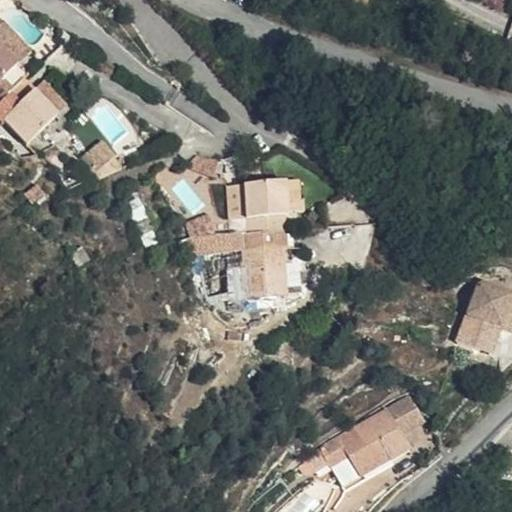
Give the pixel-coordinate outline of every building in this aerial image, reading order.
[(30,0),(0,0),(0,19),(9,17),(17,17),(24,20),(37,9),(30,0)] [(2,45),(0,46),(0,66),(13,86),(24,78),(2,45)] [(0,149),(12,166),(49,140),(29,111),(13,86),(0,66),(0,149)] [(40,104),(29,111),(49,140),(59,133),(40,104)] [(109,140),(85,150),(94,169),(117,159),(109,140)] [(83,181),(72,164),(50,178),(62,195),(83,181)] [(297,215),(293,178),(283,180),(288,215),(297,215)] [(246,229),(288,228),(288,215),(283,180),(240,184),(246,218),(246,229)] [(224,187),(229,217),(246,218),(240,184),(224,187)] [(207,234),(203,216),(180,220),(184,237),(207,234)] [(246,218),(229,217),(222,219),(224,233),(237,232),(246,229),(246,218)] [(289,245),(288,228),(246,229),(237,232),(239,250),(244,250),(247,298),(279,296),(290,296),(290,276),(289,245)] [(297,244),(289,245),(290,276),(297,275),(297,244)] [(478,285),(457,340),(479,348),(485,335),(495,339),(501,326),(506,314),(511,316),(511,292),(510,297),(505,296),(503,294),(503,288),(486,282),(483,282),(480,283),(478,285)] [(511,292),(503,288),(503,294),(505,296),(510,297),(511,292)] [(279,296),(247,298),(248,313),(280,311),(279,296)] [(511,316),(506,314),(501,326),(511,330),(511,316)] [(495,339),(485,335),(479,348),(489,353),(495,339)] [(420,435),(401,409),(314,473),(327,492),(341,511),(407,465),(397,450),(420,435)] [(511,442),(507,446),(496,456),(489,464),(476,480),(511,481),(511,442)] [(327,492),(314,473),(301,482),(314,500),(327,492)]
